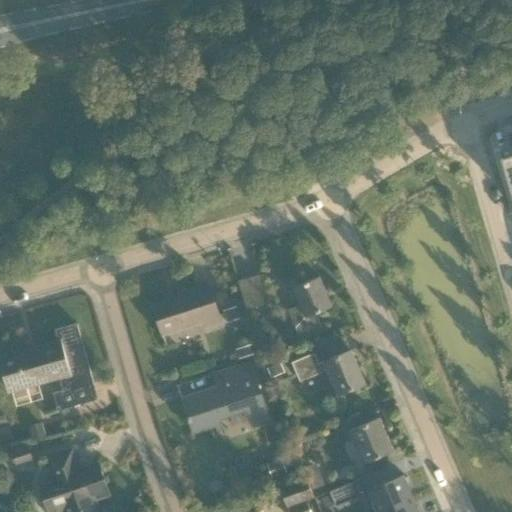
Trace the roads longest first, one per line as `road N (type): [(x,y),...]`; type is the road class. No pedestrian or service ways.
road 1 (residential): [(460,511),(325,199)]
road 2 (residential): [(182,511),(102,265)]
road 3 (residential): [(102,265),(325,199)]
road 4 (primary): [(0,35),(173,0)]
road 5 (residential): [(511,284),(464,124)]
road 6 (residential): [(325,199),(464,124)]
